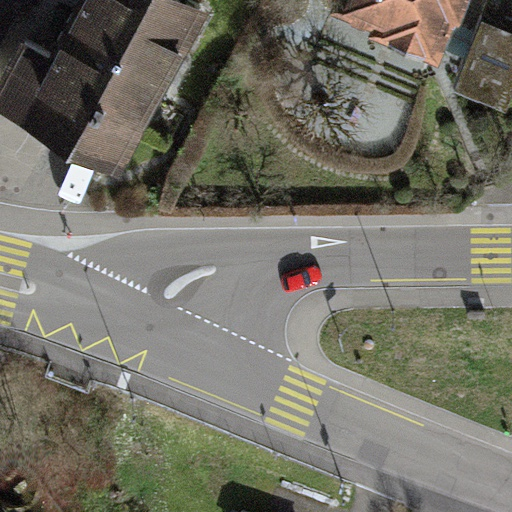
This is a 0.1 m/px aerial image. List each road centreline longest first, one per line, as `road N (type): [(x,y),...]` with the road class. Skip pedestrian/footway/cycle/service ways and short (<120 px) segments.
road 1 (tertiary): [(511,256),(238,265),(187,279),(146,335)]
road 2 (tertiary): [(146,335),(489,478)]
road 3 (tertiary): [(146,335),(0,280)]
